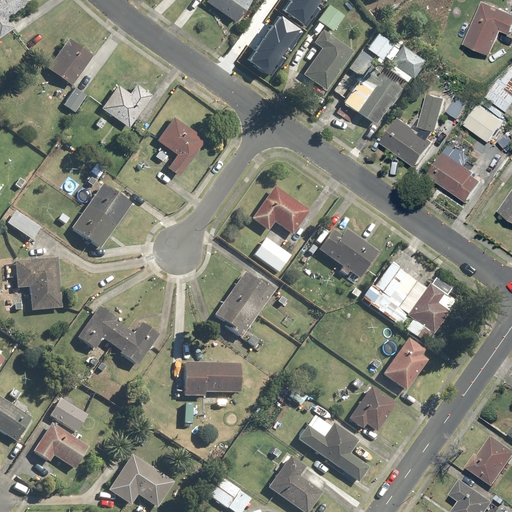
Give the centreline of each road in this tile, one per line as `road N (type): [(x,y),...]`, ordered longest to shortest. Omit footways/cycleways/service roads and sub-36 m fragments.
road 1 (residential): [(511,291),(271,120)]
road 2 (residential): [(511,325),(382,511)]
road 3 (residential): [(271,120),(109,0)]
road 4 (residential): [(176,252),(271,120)]
